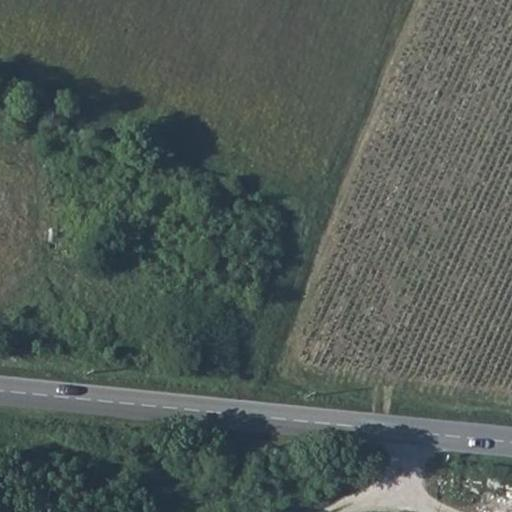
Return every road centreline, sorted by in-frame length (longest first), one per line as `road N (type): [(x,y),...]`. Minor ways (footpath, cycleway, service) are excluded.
road 1 (tertiary): [(0,392),(511,445)]
road 2 (track): [(328,511),(467,441)]
